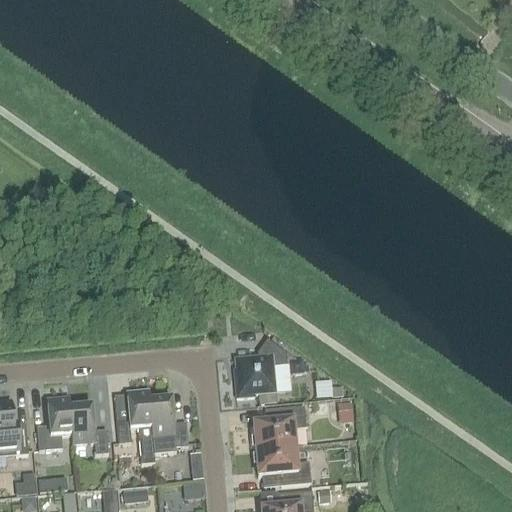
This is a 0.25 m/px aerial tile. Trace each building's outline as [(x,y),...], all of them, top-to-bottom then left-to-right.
[(236,384),(234,384),(236,402),(254,400),(254,398),(258,397),(259,408),(276,406),(275,396),(272,369),(286,368),(285,356),(285,355),(266,342),(256,355),(257,360),(234,362),(236,384)] [(302,361),(288,363),(289,377),(303,376),(303,375),(308,374),(307,367),(302,367),(302,361)] [(341,391),(331,392),(331,401),(342,400),(341,391)] [(128,423),(116,424),(118,448),(131,447),(130,433),(138,433),(141,469),(154,468),(153,458),(151,441),(151,431),(149,404),(149,394),(126,396),(128,423)] [(69,412),(70,412),(69,402),(46,404),(48,430),(36,431),(38,455),(61,453),(60,440),(71,439),(69,412)] [(149,404),(151,431),(151,441),(153,458),(176,456),(175,451),(188,450),(186,426),(173,427),(171,402),(149,404)] [(337,407),(339,427),(353,425),(351,406),(337,407)] [(11,407),(0,407),(0,445),(14,444),(16,460),(28,459),(26,436),(14,437),(13,429),(11,407)] [(71,439),(72,449),(94,447),(95,459),(108,457),(106,433),(93,435),(91,410),(70,412),(69,412),(71,439)] [(255,453),(295,450),(293,432),(305,431),(303,410),(273,412),(274,425),(252,427),(255,453)] [(280,490),(310,487),(308,466),(296,467),(295,450),(255,453),(257,480),(279,478),(280,490)] [(196,469),(186,470),(187,482),(197,481),(196,469)] [(55,484),(38,485),(38,489),(39,498),(56,496),(55,484)] [(328,493),(317,495),(319,507),(330,505),(328,493)] [(115,495),(102,496),(102,505),(116,503),(115,495)] [(134,495),(123,496),(124,508),(136,507),(134,495)] [(260,511),(312,511),(311,495),(281,498),(282,510),(260,511)] [(75,498),(65,498),(65,508),(75,508),(75,498)] [(35,511),(34,500),(20,501),(21,511),(35,511)]
